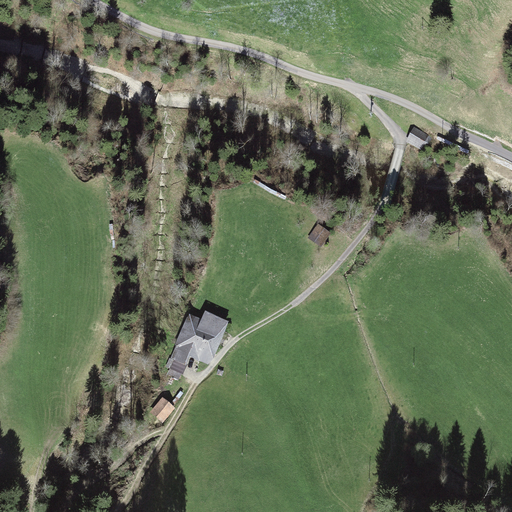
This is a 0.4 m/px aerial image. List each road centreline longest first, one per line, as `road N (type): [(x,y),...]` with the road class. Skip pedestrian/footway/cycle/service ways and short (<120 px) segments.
road 1 (track): [(353,85),(399,140),(378,213),(312,288),(229,345),(193,386),(114,511)]
road 2 (track): [(60,511),(81,486),(167,430)]
